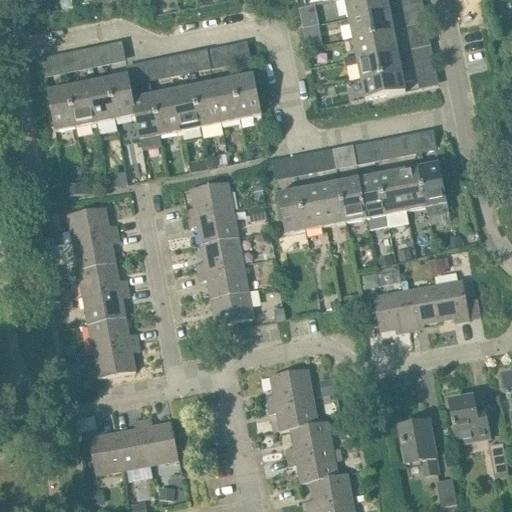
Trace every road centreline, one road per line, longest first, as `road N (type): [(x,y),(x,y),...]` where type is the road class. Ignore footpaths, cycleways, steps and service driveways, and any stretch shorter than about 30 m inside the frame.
road 1 (residential): [(462,114),(296,143),(277,44),(266,31),(246,27),(151,46),(117,29),(38,45)]
road 2 (residential): [(175,373),(321,343),(370,372),(505,347),(511,336)]
road 3 (residential): [(206,511),(251,501),(242,449),(227,386),(178,391)]
road 4 (residential): [(175,373),(138,190)]
